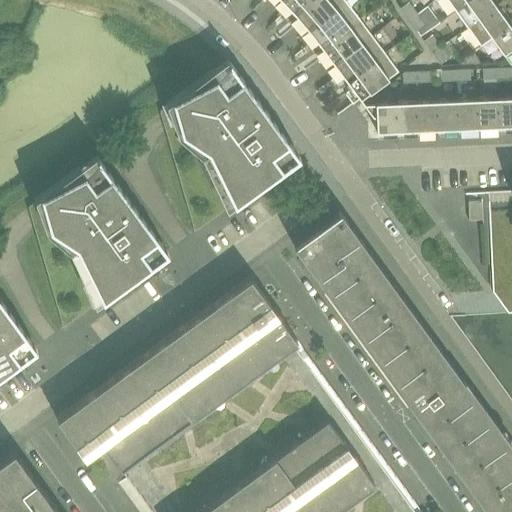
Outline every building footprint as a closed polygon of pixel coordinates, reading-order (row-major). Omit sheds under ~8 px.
[(278,0),(274,5),(283,14),(289,8),(295,13),(309,0),(278,0)] [(309,0),(295,13),(300,19),(293,25),(301,35),(308,29),(343,0),(309,0)] [(345,0),(343,0),(308,29),(301,35),(309,45),(316,39),(321,46),(359,17),(345,0)] [(448,0),(455,10),(468,0),(448,0)] [(467,26),(497,5),(492,0),(468,0),(455,10),(467,26)] [(408,19),(417,13),(409,1),(400,8),(408,19)] [(479,43),(508,21),(497,5),(467,26),(479,43)] [(417,13),(408,19),(417,30),(425,24),(417,13)] [(321,46),(326,52),(319,58),(326,68),(334,63),(372,34),(359,17),(321,46)] [(511,26),(508,21),(479,43),(480,43),(491,36),(509,61),(511,60),(511,26)] [(372,34),(334,63),(326,68),(334,78),(341,73),(347,80),(385,52),(372,34)] [(432,52),(440,45),(432,34),(423,40),(432,52)] [(440,45),(432,52),(440,63),(449,57),(440,45)] [(458,59),(462,63),(481,62),(472,49),(458,59)] [(347,80),(352,87),(345,93),(353,103),(398,70),(385,52),(347,80)] [(173,101),(167,105),(160,110),(160,112),(195,231),(299,155),(231,61),(231,62),(229,60),(227,62),(189,89),(172,98),(173,101)] [(483,79),(497,78),(496,67),(482,68),(483,79)] [(496,67),(497,78),(511,77),(510,67),(496,67)] [(456,69),(456,80),(470,79),(470,68),(456,69)] [(442,80),(456,80),(456,69),(442,70),(442,80)] [(417,71),(417,82),(431,81),(430,70),(417,71)] [(403,82),(417,82),(417,71),(405,71),(402,73),(403,82)] [(499,125),(511,124),(511,95),(498,96),(499,125)] [(479,126),(499,125),(498,96),(477,97),(479,126)] [(458,127),(479,126),(477,97),(457,98),(458,127)] [(438,128),(458,127),(457,98),(437,99),(438,128)] [(418,129),(438,128),(437,99),(416,100),(418,129)] [(397,130),(418,129),(416,100),(396,101),(397,130)] [(376,130),(397,130),(396,101),(365,102),(364,103),(373,115),(375,115),(376,130)] [(41,197),(35,201),(28,206),(63,327),(96,303),(168,251),(137,209),(118,184),(98,156),(56,186),(40,194),(41,197)] [(469,219),(482,219),(482,200),(468,200),(469,219)] [(340,210),(293,244),(324,287),(410,396),(406,399),(488,511),(511,511),(511,449),(459,382),(463,379),(340,210)] [(102,443),(121,469),(298,340),(250,276),(56,417),(85,456),(102,443)] [(0,373),(36,347),(5,305),(0,297),(0,373)] [(327,418),(198,511),(333,511),(374,482),(327,418)] [(0,457),(0,511),(60,511),(14,448),(0,457)]
